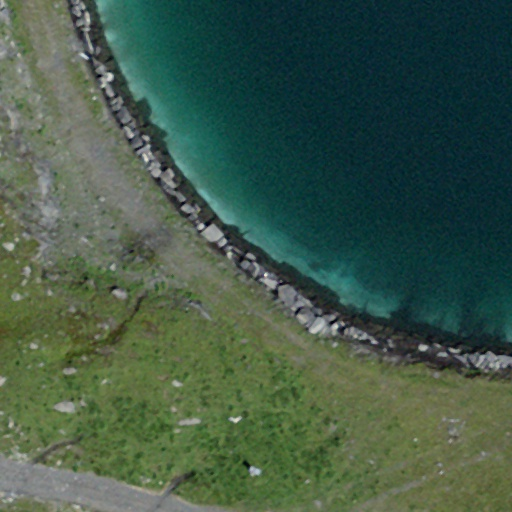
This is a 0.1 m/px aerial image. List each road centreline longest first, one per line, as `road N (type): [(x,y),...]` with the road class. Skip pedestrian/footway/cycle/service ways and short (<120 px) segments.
road 1 (track): [(35,0),(84,132),(129,202),(187,266),(265,327),(357,380),(449,417)]
road 2 (track): [(241,511),(105,468),(0,461)]
road 3 (track): [(355,511),(393,501),(479,423),(511,422)]
